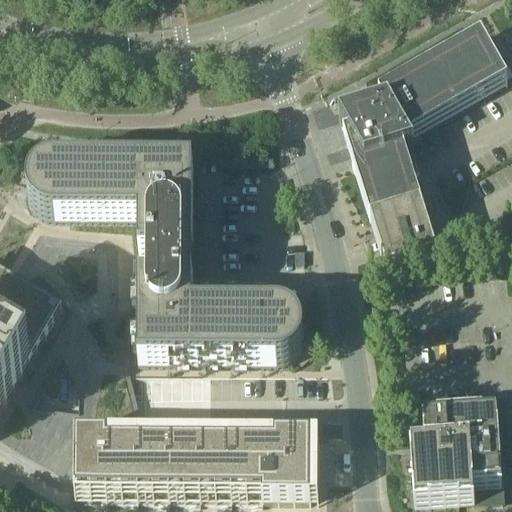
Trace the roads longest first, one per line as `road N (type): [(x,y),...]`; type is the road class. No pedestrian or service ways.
road 1 (unclassified): [(363,511),(354,390),(332,279),(265,47)]
road 2 (tertiary): [(0,51),(129,70),(265,47)]
road 3 (tertiary): [(255,14),(140,41),(38,33),(0,20)]
road 4 (unknown): [(326,255),(511,187)]
